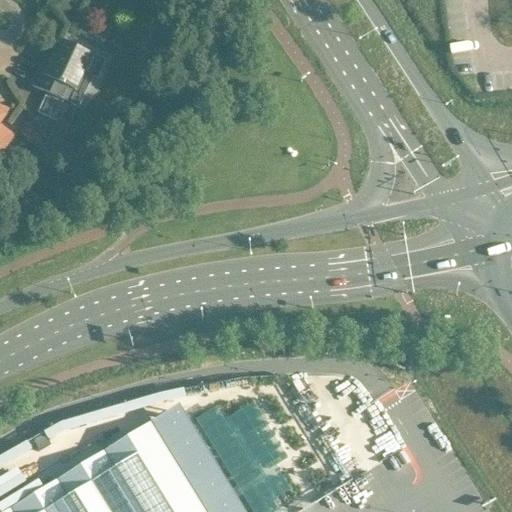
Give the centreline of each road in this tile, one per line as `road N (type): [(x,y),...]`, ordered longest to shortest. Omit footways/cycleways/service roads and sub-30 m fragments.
road 1 (secondary): [(0,360),(119,309),(482,250)]
road 2 (secondary): [(342,221),(163,255),(61,281),(0,308)]
road 3 (secondary): [(492,186),(364,0)]
road 4 (secondary): [(370,88),(379,163),(369,193),(342,221)]
road 5 (secondary): [(370,88),(447,197)]
